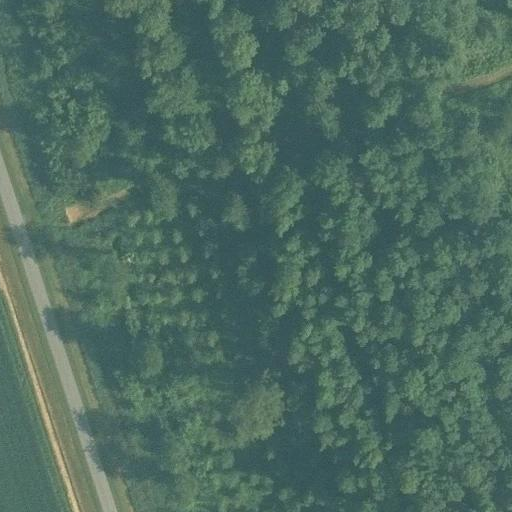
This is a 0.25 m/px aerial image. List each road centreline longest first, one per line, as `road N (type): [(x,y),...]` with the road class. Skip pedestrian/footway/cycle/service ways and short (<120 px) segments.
road 1 (track): [(17,229),(511,68)]
road 2 (unclassified): [(108,511),(0,176)]
